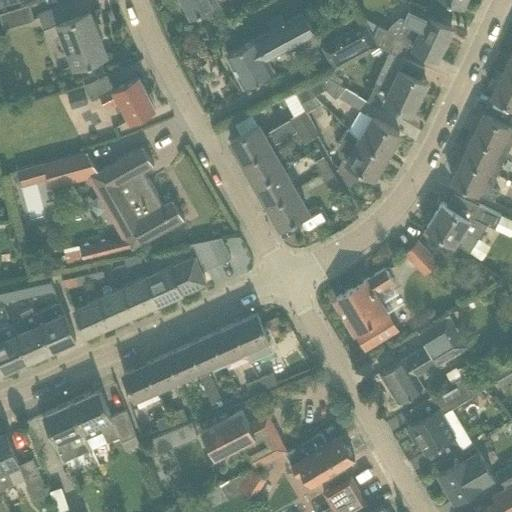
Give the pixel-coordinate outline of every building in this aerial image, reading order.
[(76,64),(87,60),(105,53),(84,0),(75,0),(41,14),(46,26),(59,21),(76,64)] [(183,0),(191,14),(217,0),(183,0)] [(30,3),(0,11),(0,15),(3,27),(34,18),(30,3)] [(452,27),(434,18),(428,15),(427,16),(410,8),(404,19),(398,34),(378,25),(374,34),(380,45),(390,51),(403,57),(409,43),(438,57),(452,27)] [(272,29),(244,44),(227,53),(243,85),(273,69),(268,58),(316,33),(304,11),(284,22),(280,14),(268,20),(272,29)] [(379,45),(366,22),(322,47),(335,70),(379,45)] [(424,67),(403,57),(390,51),(385,62),(379,75),(375,82),(390,89),(386,99),(411,112),(426,81),(419,77),(424,67)] [(511,53),(503,73),(511,77),(511,53)] [(338,96),(366,112),(371,103),(340,83),(342,78),(331,73),(326,75),(322,79),(309,86),(314,95),(326,89),(335,98),(338,96)] [(511,77),(503,73),(492,95),(511,104),(511,77)] [(130,119),(137,116),(155,107),(138,75),(114,88),(107,74),(86,85),(92,98),(100,94),(106,106),(120,99),(130,119)] [(297,93),(306,109),(308,112),(322,103),(314,95),(309,86),(297,93)] [(83,89),(67,94),(71,107),(87,103),(83,89)] [(295,104),(299,113),(300,113),(306,109),(297,93),(296,91),(285,96),(290,107),(295,104)] [(306,109),(300,113),(306,125),(314,138),(320,134),(308,112),(306,109)] [(270,145),(297,130),(306,125),(300,113),(299,113),(290,118),(269,130),(271,133),(265,136),(258,123),(231,139),(243,161),(270,145)] [(511,126),(484,113),(473,136),(507,152),(511,141),(511,126)] [(372,117),(360,138),(386,154),(399,132),(382,122),(372,117)] [(305,143),(314,138),(306,125),(297,130),(305,143)] [(373,176),(386,154),(360,138),(354,135),(347,128),(340,140),(354,148),(346,160),(343,158),(337,167),(338,170),(349,188),(362,169),(373,176)] [(497,173),(507,152),(473,136),(463,157),(497,173)] [(44,163),(18,170),(22,186),(48,178),(50,184),(91,173),(122,229),(127,238),(132,246),(184,217),(173,198),(163,204),(144,169),(154,163),(143,144),(126,154),(98,169),(86,150),(44,163)] [(283,167),(270,145),(243,161),(255,182),(283,167)] [(322,174),(331,169),(324,156),(315,161),(322,174)] [(452,179),(470,188),(494,199),(499,189),(491,185),(497,173),(463,157),(452,179)] [(255,182),(268,204),(295,189),(283,167),(255,182)] [(331,169),(322,174),(329,186),(338,181),(331,169)] [(308,210),(295,189),(268,204),(280,226),(308,210)] [(479,237),(487,224),(495,228),(501,214),(479,204),(473,216),(470,215),(468,218),(442,201),(427,225),(454,243),(454,242),(469,251),(470,249),(482,258),(491,244),(479,237)] [(181,260),(154,272),(165,297),(192,285),(208,279),(203,270),(231,257),(222,236),(188,243),(194,253),(181,260)] [(80,245),(64,248),(67,262),(83,259),(116,251),(114,241),(81,249),(80,245)] [(417,241),(406,252),(425,272),(437,261),(417,241)] [(139,255),(125,258),(127,267),(141,264),(139,255)] [(355,331),(356,330),(357,332),(356,333),(365,347),(397,328),(375,291),(393,280),(385,267),(335,297),(355,331)] [(104,269),(90,272),(92,281),(105,278),(104,269)] [(75,275),(77,284),(92,281),(90,272),(75,275)] [(139,309),(165,297),(154,272),(128,284),(139,309)] [(51,281),(26,286),(29,296),(55,290),(51,281)] [(113,321),(139,309),(128,284),(101,295),(113,321)] [(26,286),(0,292),(4,301),(29,296),(26,286)] [(113,321),(101,295),(74,307),(85,333),(113,321)] [(60,302),(36,313),(51,348),(75,337),(64,312),(60,302)] [(27,359),(51,348),(36,313),(33,307),(21,312),(28,328),(16,333),(27,359)] [(257,313),(234,323),(249,356),(272,346),(257,313)] [(12,323),(0,328),(0,360),(4,369),(27,359),(16,333),(12,323)] [(212,333),(223,358),(224,358),(227,366),(249,356),(234,323),(212,333)] [(416,373),(455,349),(439,323),(419,335),(425,344),(380,372),(397,401),(423,385),(416,373)] [(201,368),(223,358),(212,333),(190,343),(201,368)] [(179,377),(201,368),(190,343),(168,352),(179,377)] [(146,362),(157,387),(179,377),(168,352),(146,362)] [(511,378),(511,356),(491,368),(501,385),(511,378)] [(162,398),(157,387),(146,362),(123,373),(139,407),(162,398)] [(200,376),(207,392),(217,387),(210,372),(200,376)] [(273,372),(259,378),(264,387),(276,382),(273,372)] [(454,434),(442,413),(473,394),(462,376),(410,407),(417,419),(410,423),(427,450),(454,434)] [(250,392),(264,387),(259,378),(246,383),(250,392)] [(207,392),(214,407),(224,403),(217,387),(207,392)] [(99,388),(71,401),(83,428),(88,437),(102,430),(106,441),(119,436),(121,440),(136,434),(127,409),(111,415),(99,388)] [(71,401),(43,413),(63,460),(92,448),(88,437),(83,428),(71,401)] [(183,408),(169,414),(173,424),(187,418),(183,408)] [(285,447),(267,413),(248,423),(242,408),(201,429),(214,457),(244,442),(254,463),(285,447)] [(160,429),(173,424),(169,414),(156,419),(160,429)] [(158,449),(197,439),(193,423),(154,433),(158,449)] [(5,430),(0,432),(0,488),(14,482),(24,478),(26,477),(13,448),(5,430)] [(304,472),(311,485),(355,458),(340,434),(327,442),(320,431),(284,452),(298,476),(304,472)] [(493,476),(473,441),(446,456),(451,464),(438,472),(455,499),(481,484),(480,483),(493,476)] [(511,461),(497,471),(506,486),(511,482),(511,461)] [(254,470),(243,484),(256,493),(266,479),(254,470)] [(26,477),(24,478),(33,498),(48,491),(39,471),(26,477)] [(331,504),(318,511),(350,511),(367,502),(351,475),(323,491),(331,504)] [(511,511),(511,482),(492,495),(496,502),(481,511),(511,511)]
